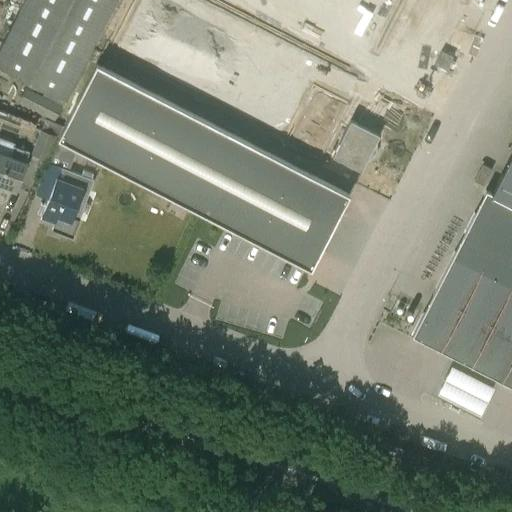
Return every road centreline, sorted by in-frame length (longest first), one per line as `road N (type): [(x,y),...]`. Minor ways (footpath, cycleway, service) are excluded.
road 1 (primary): [(406,511),(0,372)]
road 2 (unclassified): [(318,375),(511,4)]
road 3 (unclassified): [(318,375),(0,258)]
road 4 (unclassified): [(511,451),(318,375)]
